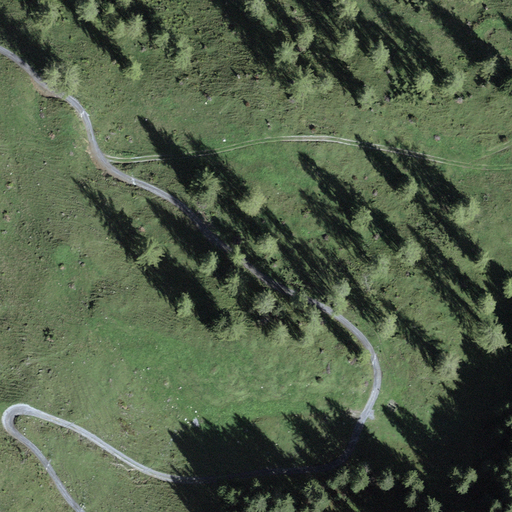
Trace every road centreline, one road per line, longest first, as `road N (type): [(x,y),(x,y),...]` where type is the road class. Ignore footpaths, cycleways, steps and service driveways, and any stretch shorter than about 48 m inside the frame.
road 1 (track): [(80,511),(8,427),(13,408),(77,429),(164,477),(311,469),(335,463),(351,446),(377,368),(352,327),(275,286),(176,202),(111,171),(74,103),(0,49)]
road 2 (track): [(99,159),(275,139),(358,141),(481,166),(511,147)]
